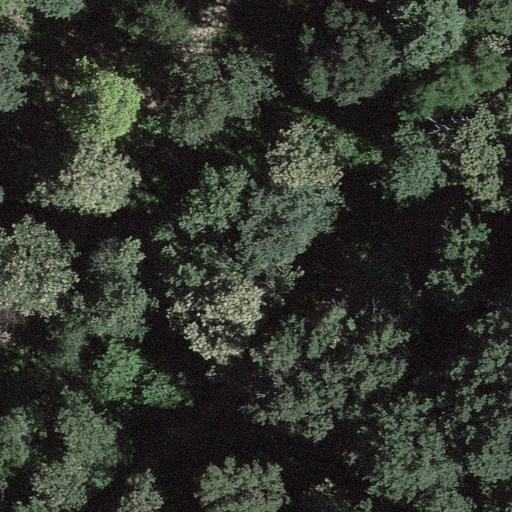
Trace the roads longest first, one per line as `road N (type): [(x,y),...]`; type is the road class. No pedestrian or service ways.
road 1 (track): [(112,511),(174,437),(460,205),(511,173)]
road 2 (track): [(232,0),(152,97),(63,247),(0,329)]
